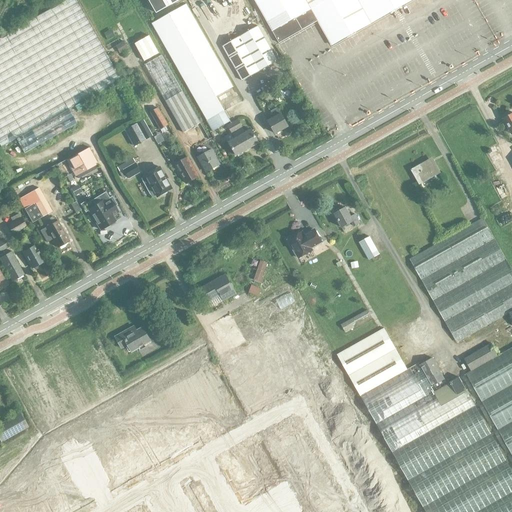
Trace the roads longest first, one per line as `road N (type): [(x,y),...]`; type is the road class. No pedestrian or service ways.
road 1 (tertiary): [(0,335),(511,45)]
road 2 (residential): [(230,511),(201,461),(116,511)]
